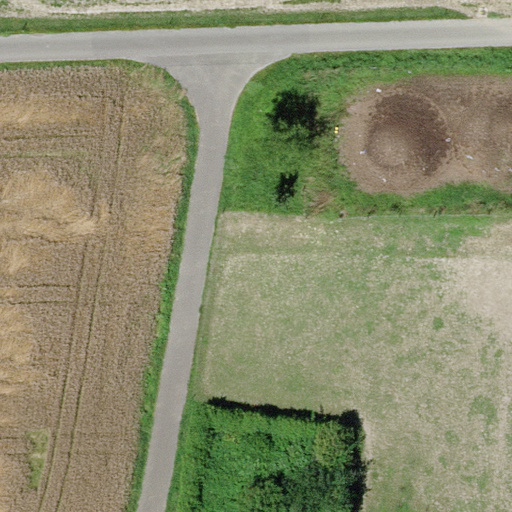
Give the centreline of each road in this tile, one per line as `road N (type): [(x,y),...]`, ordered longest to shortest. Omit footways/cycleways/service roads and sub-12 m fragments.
road 1 (track): [(151,511),(219,43)]
road 2 (track): [(219,43),(511,31)]
road 3 (track): [(0,52),(219,43)]
